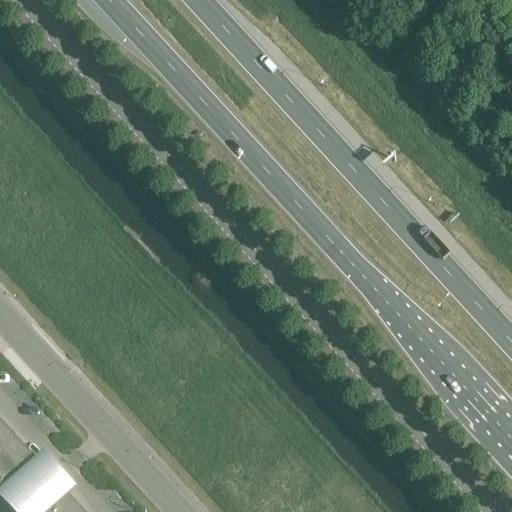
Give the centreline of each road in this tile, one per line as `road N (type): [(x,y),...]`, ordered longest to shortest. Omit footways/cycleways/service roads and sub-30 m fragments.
road 1 (unclassified): [(487,511),(18,0)]
road 2 (trunk): [(110,0),(511,439)]
road 3 (trunk): [(511,343),(198,0)]
road 4 (unclassified): [(174,511),(0,320)]
road 5 (unknown): [(0,413),(95,511)]
